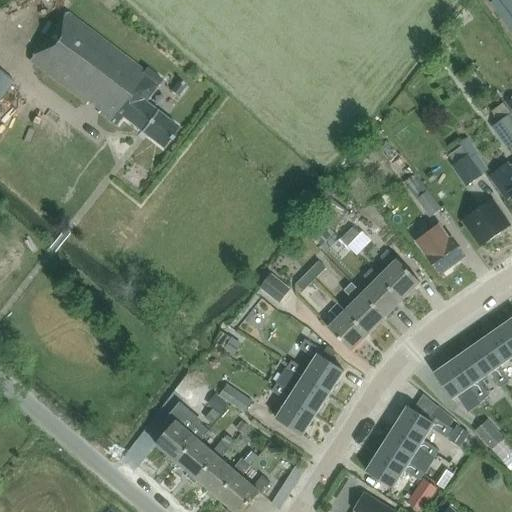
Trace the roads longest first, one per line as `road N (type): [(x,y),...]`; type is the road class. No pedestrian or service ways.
road 1 (residential): [(297,511),(410,348),(511,274)]
road 2 (tertiary): [(158,511),(0,380)]
